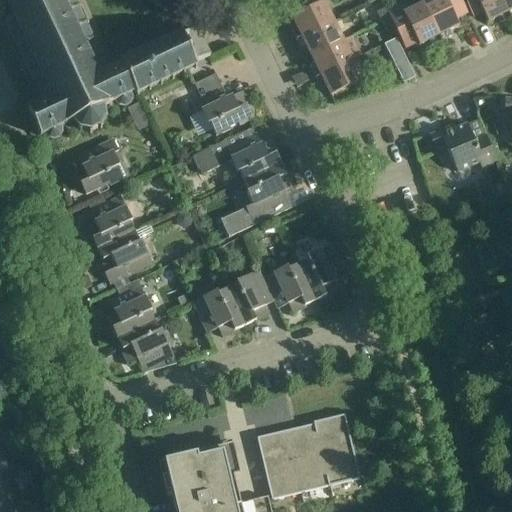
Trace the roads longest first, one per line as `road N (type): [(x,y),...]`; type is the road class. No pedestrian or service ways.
road 1 (residential): [(101,403),(352,330),(372,305),(368,276),(300,134)]
road 2 (residential): [(101,403),(48,163)]
road 3 (residential): [(300,134),(418,100),(511,55)]
road 4 (residential): [(300,134),(231,0)]
